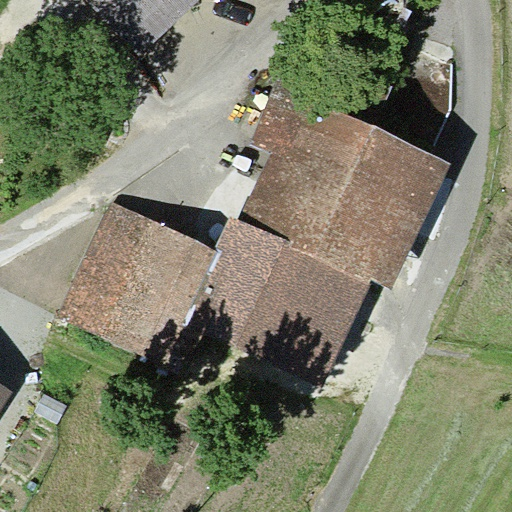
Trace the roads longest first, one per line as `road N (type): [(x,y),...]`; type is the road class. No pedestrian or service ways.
road 1 (track): [(325,511),(400,355),(473,130),(464,0)]
road 2 (track): [(0,243),(197,124),(344,0)]
